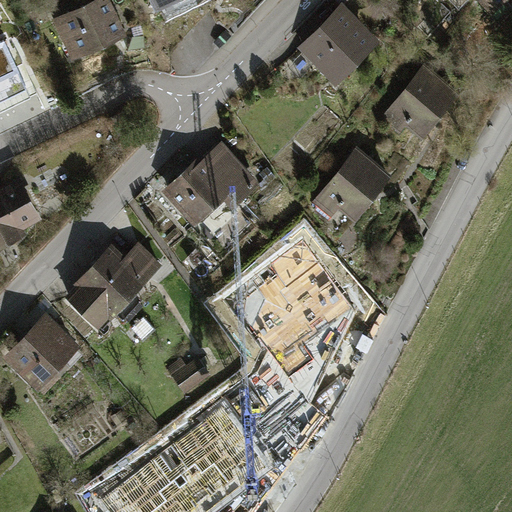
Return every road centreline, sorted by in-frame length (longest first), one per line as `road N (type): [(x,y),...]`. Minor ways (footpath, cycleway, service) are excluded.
road 1 (residential): [(295,511),(511,123)]
road 2 (residential): [(193,110),(0,314)]
road 3 (residential): [(193,110),(138,84),(0,149)]
road 4 (residential): [(293,0),(193,110)]
